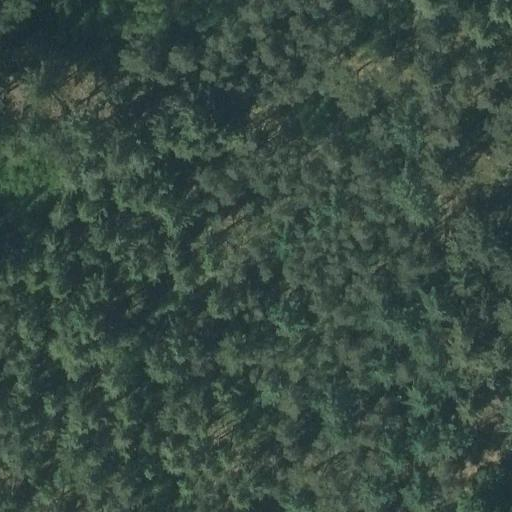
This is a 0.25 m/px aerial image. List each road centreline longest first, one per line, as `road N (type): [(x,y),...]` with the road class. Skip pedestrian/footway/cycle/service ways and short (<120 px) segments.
road 1 (track): [(483,511),(427,0)]
road 2 (track): [(246,511),(470,492),(497,467),(511,466)]
